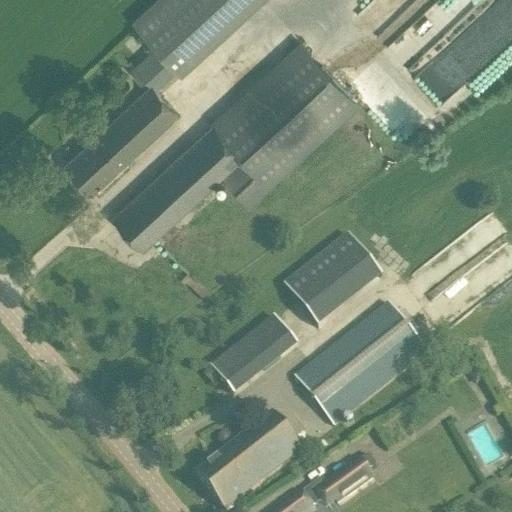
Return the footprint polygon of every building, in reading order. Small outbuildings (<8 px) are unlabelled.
[(181,72),(258,0),(156,0),(134,21),(181,72)] [(371,0),(356,14),(374,33),(408,0),(371,0)] [(436,0),(388,44),(441,102),(511,39),(481,6),(486,0),(436,0)] [(301,43),(278,65),(215,124),(113,216),(144,249),(222,177),(247,205),(357,104),(301,43)] [(93,193),(180,112),(163,94),(179,80),(148,46),(130,62),(150,84),(107,124),(99,116),(83,131),(90,139),(65,162),(93,193)] [(349,237),(284,288),(318,331),(383,280),(349,237)] [(388,304),(294,378),(334,430),(428,355),(388,304)] [(275,319),(274,319),(211,369),(235,398),(298,348),(275,319)] [(485,382),(473,364),(465,370),(474,385),(476,384),(477,387),(485,382)] [(227,511),(303,453),(273,415),(196,476),(225,511),(227,511)] [(368,456),(360,462),(368,472),(376,467),(368,456)] [(360,462),(359,460),(322,486),(325,489),(315,497),(326,511),(374,480),(368,472),(360,462)] [(274,511),(295,511),(288,502),(274,511)]
